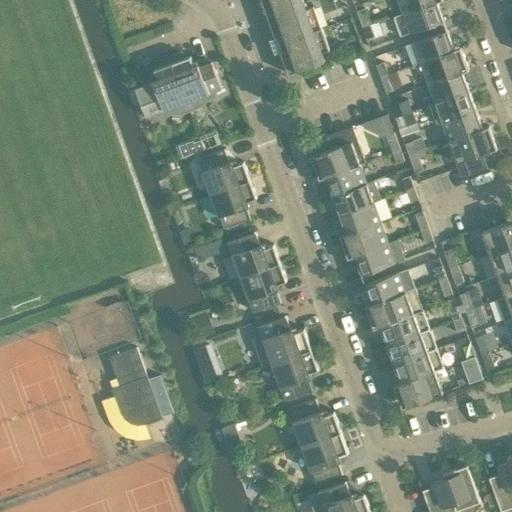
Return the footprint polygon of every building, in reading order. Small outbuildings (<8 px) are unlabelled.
[(262,0),(289,73),(325,60),(322,53),(330,50),(314,5),(306,8),(303,0),(262,0)] [(401,36),(411,32),(445,20),(438,1),(437,0),(436,0),(403,12),(404,13),(394,16),(401,36)] [(399,0),(403,12),(436,0),(437,0),(438,1),(439,0),(399,0)] [(357,10),(363,27),(371,24),(365,7),(357,10)] [(335,13),(338,21),(351,16),(348,8),(335,13)] [(375,36),(371,24),(363,27),(367,39),(375,36)] [(413,64),(414,64),(455,49),(455,48),(448,29),(414,41),(421,61),(413,63),(413,64)] [(427,78),(429,83),(463,70),(463,71),(469,69),(461,46),(455,48),(455,49),(414,64),(427,78)] [(171,55),(191,110),(196,108),(212,97),(210,92),(222,88),(213,61),(201,65),(199,59),(194,61),(191,55),(184,57),(182,51),(173,54),(171,55)] [(182,113),(191,110),(171,55),(169,56),(160,59),(162,66),(155,68),(157,75),(151,77),(153,82),(137,88),(146,115),(159,111),(160,113),(182,113)] [(376,64),(381,76),(389,73),(384,61),(376,64)] [(429,83),(436,102),(470,90),(463,71),(463,70),(429,83)] [(381,76),(387,92),(395,89),(389,73),(381,76)] [(443,121),(477,108),(470,90),(436,102),(430,104),(437,123),(443,121)] [(391,104),(396,117),(404,113),(399,101),(391,104)] [(443,121),(450,140),(484,128),(483,127),(477,108),(443,121)] [(408,125),(404,113),(396,117),(400,128),(408,125)] [(450,140),(459,166),(462,175),(487,165),(483,153),(498,148),(490,125),(483,127),(484,128),(450,140)] [(320,178),(326,176),(326,175),(360,163),(366,161),(353,126),(326,136),(331,149),(312,155),(320,178)] [(387,134),(392,151),(400,148),(395,132),(387,134)] [(405,143),(409,155),(418,152),(413,140),(405,143)] [(199,157),(212,193),(251,179),(244,160),(238,163),(236,158),(231,160),(226,148),(199,157)] [(404,160),(400,148),(392,151),(396,163),(404,160)] [(409,155),(415,171),(423,168),(418,152),(409,155)] [(327,176),(333,194),(367,182),(360,163),(326,175),(326,176),(327,176)] [(402,177),(407,189),(415,186),(410,174),(402,177)] [(258,197),(251,179),(212,193),(225,228),(252,218),(247,206),(253,203),(251,199),(258,197)] [(333,194),(340,213),(374,201),(374,202),(381,199),(374,179),(367,182),(333,194)] [(411,201),(419,198),(415,186),(407,189),(411,201)] [(340,213),(347,232),(347,233),(381,220),(374,202),(374,201),(340,213)] [(415,213),(421,230),(429,227),(423,210),(415,213)] [(349,257),(355,255),(355,254),(389,242),(381,220),(347,233),(347,232),(341,234),(349,257)] [(511,220),(483,231),(491,252),(511,244),(511,220)] [(426,242),(433,239),(429,227),(421,230),(426,242)] [(229,240),(242,275),(281,261),(274,243),(268,245),(266,241),(261,243),(256,230),(229,240)] [(355,255),(362,274),(405,258),(398,238),(389,242),(355,254),(355,255)] [(511,244),(491,252),(498,274),(511,269),(511,244)] [(444,251),(450,267),(458,264),(452,248),(444,251)] [(288,279),(281,261),(242,275),(255,310),(282,301),(277,288),(283,286),(281,282),(288,279)] [(464,281),(458,264),(450,267),(456,284),(464,281)] [(435,267),(439,279),(447,276),(443,265),(435,267)] [(366,283),(373,302),(373,303),(415,287),(408,268),(366,283)] [(511,269),(498,274),(506,296),(511,293),(511,269)] [(453,293),(447,276),(439,279),(445,296),(453,293)] [(374,327),(381,325),(380,325),(423,309),(415,287),(373,303),(373,302),(366,305),(374,327)] [(460,294),(466,310),(474,307),(468,291),(460,294)] [(511,293),(506,296),(497,299),(505,320),(511,317),(511,293)] [(449,308),(454,320),(462,317),(457,305),(449,308)] [(480,324),(474,307),(466,310),(472,327),(480,324)] [(381,325),(388,344),(430,328),(423,309),(380,325),(381,325)] [(263,366),(273,362),(312,348),(305,327),(299,329),(297,325),(291,327),(287,315),(260,324),(264,337),(254,341),(263,366)] [(466,329),(462,317),(454,320),(458,332),(466,329)] [(394,363),(395,363),(437,347),(430,328),(388,344),(394,363)] [(475,336),(481,353),(489,350),(483,334),(475,336)] [(195,348),(200,362),(216,357),(211,343),(195,348)] [(463,346),(468,358),(476,355),(471,343),(463,346)] [(137,346),(110,356),(120,385),(114,388),(123,412),(127,418),(132,422),(139,424),(146,423),(163,417),(163,415),(174,411),(161,374),(154,377),(149,378),(137,346)] [(395,363),(401,381),(401,382),(444,366),(437,347),(395,363)] [(320,368),(312,348),(273,362),(287,399),(314,389),(309,377),(315,375),(313,370),(320,368)] [(495,367),(489,350),(481,353),(487,369),(495,367)] [(461,361),(469,383),(484,378),(482,372),(476,355),(468,358),(461,361)] [(403,406),(443,392),(436,371),(445,367),(444,366),(401,382),(401,381),(395,384),(403,406)] [(290,407),(303,445),(342,430),(335,410),(328,412),(327,407),(321,410),(317,397),(290,407)] [(350,451),(342,430),(303,445),(317,482),(344,472),(339,460),(345,458),(343,453),(350,451)] [(511,453),(508,455),(510,460),(499,464),(502,472),(490,477),(502,511),(511,506),(511,453)] [(476,511),(479,506),(483,505),(468,463),(443,472),(445,477),(434,481),(436,485),(423,489),(431,511),(476,511)] [(313,511),(371,511),(365,493),(358,495),(357,490),(351,492),(347,480),(320,490),(307,494),(313,511)]
